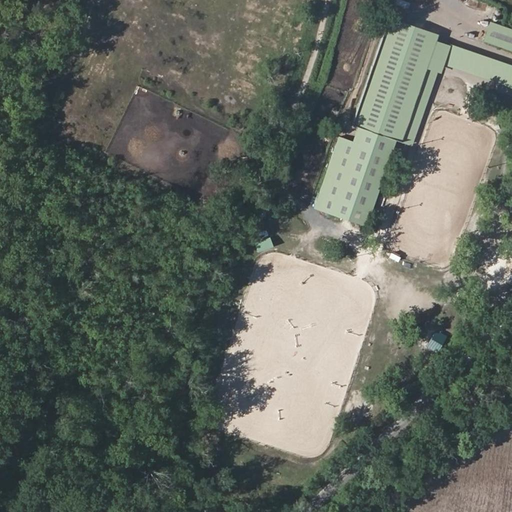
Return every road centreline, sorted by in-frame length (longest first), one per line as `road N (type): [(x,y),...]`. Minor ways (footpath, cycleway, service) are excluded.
road 1 (residential): [(511,322),(316,511)]
road 2 (track): [(395,511),(511,418)]
